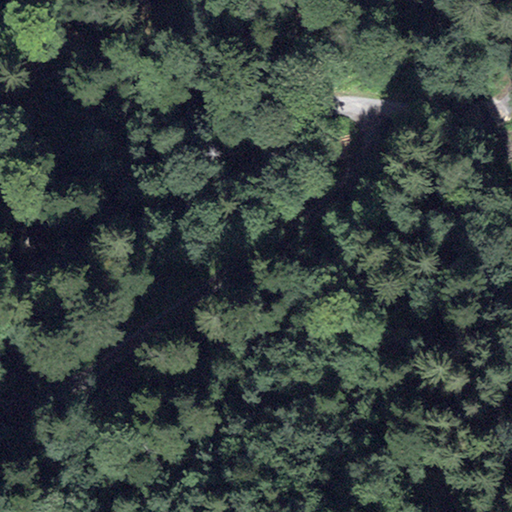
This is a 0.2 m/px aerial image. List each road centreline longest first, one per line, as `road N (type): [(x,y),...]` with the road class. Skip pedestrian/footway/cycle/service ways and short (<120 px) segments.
road 1 (track): [(0,400),(86,375),(279,231),(347,172),(373,124),(376,98),(334,82),(314,96),(274,152),(214,193),(175,210),(111,220),(49,266),(0,281)]
road 2 (track): [(376,98),(446,114),(508,98),(511,87)]
